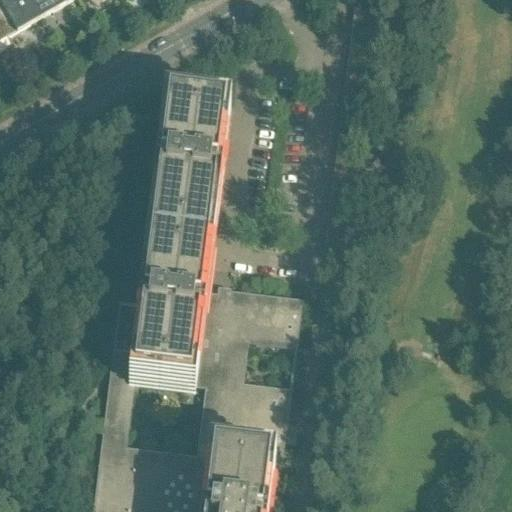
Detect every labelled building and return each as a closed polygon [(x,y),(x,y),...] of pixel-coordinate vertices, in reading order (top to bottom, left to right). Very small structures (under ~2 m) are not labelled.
[(0,0),(0,26),(8,40),(42,20),(30,0),(0,0)] [(30,0),(42,20),(76,1),(75,0),(30,0)] [(355,0),(355,9),(379,12),(380,0),(378,0),(355,0)] [(379,12),(355,9),(353,21),(377,24),(379,12)] [(377,24),(353,21),(352,33),(376,36),(377,24)] [(350,45),(374,48),(376,36),(352,33),(350,45)] [(374,48),(350,45),(349,57),(373,60),(374,48)] [(373,60),(349,57),(347,69),(371,72),(373,60)] [(371,72),(347,69),(346,81),(370,84),(371,72)] [(370,84),(346,81),(344,93),(368,96),(370,84)] [(368,96),(344,93),(343,105),(367,108),(368,96)] [(367,108),(343,105),(341,117),(365,119),(367,108)] [(168,112),(137,358),(113,355),(110,383),(102,451),(100,461),(93,511),(264,511),(270,472),(279,473),(289,397),(236,390),(242,343),(296,350),(301,306),(201,293),(223,120),(217,119),(218,110),(192,107),(191,115),(168,112)] [(340,128),(364,131),(365,119),(341,117),(340,128)] [(364,131),(340,128),(338,140),(362,143),(364,131)] [(362,143),(338,140),(337,152),(361,155),(362,143)] [(361,155),(337,152),(335,164),(360,167),(361,155)] [(360,167),(335,164),(334,176),(358,179),(360,167)] [(358,179),(334,176),(332,187),(357,190),(358,179)] [(357,190),(332,187),(331,200),(355,203),(357,190)] [(355,203),(331,200),(329,212),(354,215),(355,203)] [(328,224),(352,227),(354,215),(329,212),(328,224)] [(352,227),(328,224),(326,235),(351,239),(352,227)] [(351,239),(326,235),(325,248),(349,251),(351,239)] [(323,260),(348,263),(349,251),(325,248),(323,260)]
